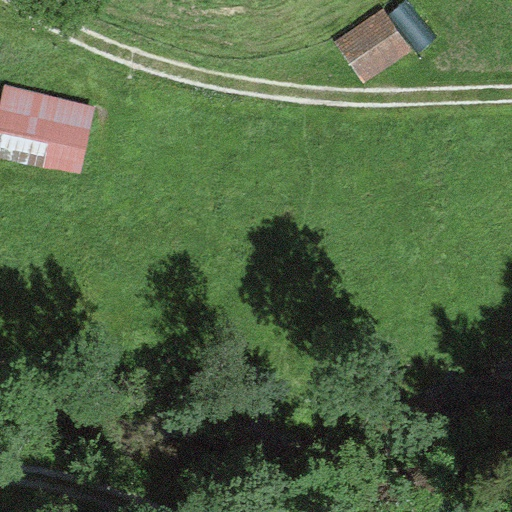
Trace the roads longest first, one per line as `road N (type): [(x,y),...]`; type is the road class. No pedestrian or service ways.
road 1 (track): [(511,88),(231,78),(98,40),(23,0)]
road 2 (track): [(156,511),(37,462),(0,464)]
